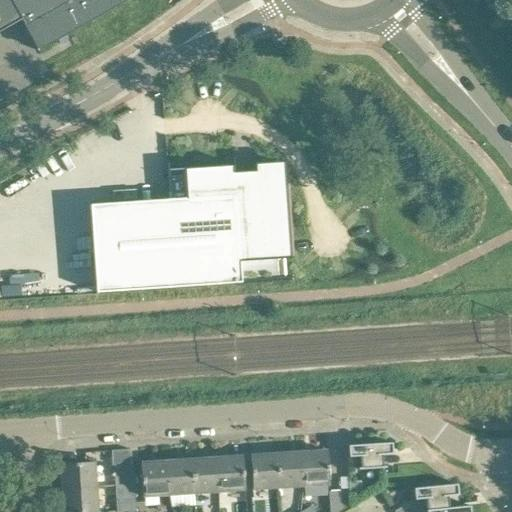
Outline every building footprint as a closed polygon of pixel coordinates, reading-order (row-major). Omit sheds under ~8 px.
[(0,0),(0,31),(20,20),(38,51),(57,40),(59,44),(68,39),(66,35),(128,0),(0,0)] [(167,200),(89,205),(95,293),(239,283),(239,282),(291,279),(291,277),(284,277),(282,259),(290,258),(285,183),(277,183),(276,162),(253,163),(254,171),(234,172),(233,165),(168,169),(167,163),(166,163),(167,200)] [(19,284),(9,284),(0,285),(0,286),(1,295),(20,294),(19,284)] [(357,470),(385,468),(384,466),(382,466),(382,455),(392,454),(391,443),(347,446),(348,457),(359,456),(360,468),(357,468),(357,470)] [(326,451),(300,452),(303,486),(328,484),(326,451)] [(300,452),(275,454),(277,488),(303,486),(300,452)] [(277,488),(275,454),(249,456),(252,489),(277,488)] [(241,456),(217,458),(219,491),(244,489),(241,456)] [(217,458),(192,460),(194,492),(219,491),(217,458)] [(192,460),(166,461),(168,494),(194,492),(192,460)] [(166,461),(140,463),(142,496),(168,494),(166,461)] [(60,465),(62,489),(95,488),(93,462),(60,465)] [(132,464),(113,465),(115,487),(134,485),(132,464)] [(348,482),(349,491),(349,496),(361,490),(360,481),(348,482)] [(425,499),(426,510),(449,507),(448,495),(458,494),(457,484),(413,488),(414,500),(425,499)] [(134,485),(115,487),(116,499),(134,497),(134,485)] [(96,511),(95,488),(62,489),(63,511),(96,511)] [(328,492),(329,511),(337,511),(349,505),(349,496),(349,491),(328,492)] [(134,497),(116,499),(117,511),(135,510),(134,497)]
